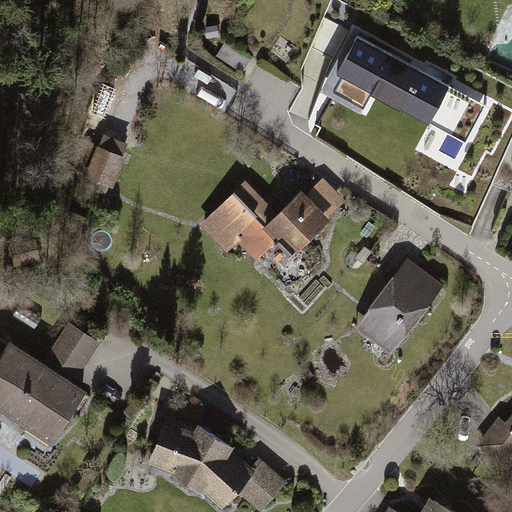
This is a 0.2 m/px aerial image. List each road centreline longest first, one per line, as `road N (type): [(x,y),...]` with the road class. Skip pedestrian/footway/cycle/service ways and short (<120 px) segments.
road 1 (residential): [(511,275),(284,132),(258,100)]
road 2 (residential): [(511,298),(344,511)]
